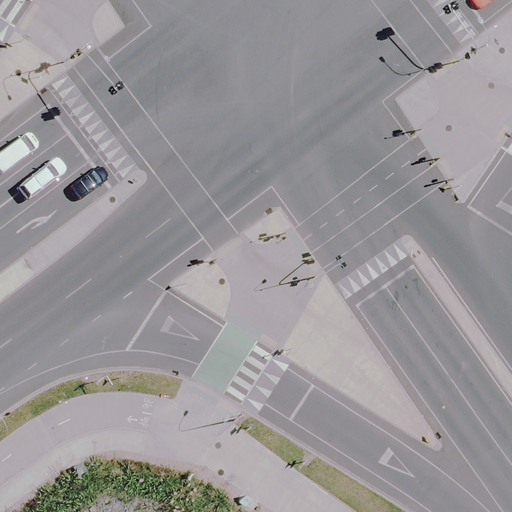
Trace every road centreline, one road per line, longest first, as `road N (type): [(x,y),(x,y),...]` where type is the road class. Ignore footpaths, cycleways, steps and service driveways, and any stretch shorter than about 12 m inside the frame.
road 1 (secondary): [(465,511),(362,437),(185,335),(143,322),(20,310)]
road 2 (unclassified): [(511,472),(257,135)]
road 3 (secondary): [(257,135),(20,310)]
road 4 (unclassified): [(323,81),(490,300)]
road 5 (secondary): [(0,169),(183,36)]
road 6 (secondary): [(423,0),(323,81)]
road 7 (unclassified): [(257,135),(183,36)]
